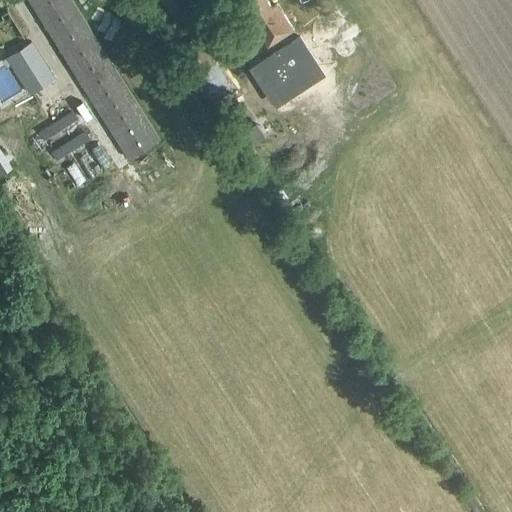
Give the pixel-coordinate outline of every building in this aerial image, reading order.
[(165,158),(154,141),(158,139),(71,0),(28,0),(127,158),(130,157),(141,174),(165,158)] [(268,46),(294,29),(277,3),(272,6),(267,0),(242,0),(239,2),(268,46)] [(30,93),(37,88),(54,78),(31,41),(7,56),(30,93)] [(186,52),(203,76),(197,81),(215,108),(222,104),(215,94),(229,85),(225,79),(226,78),(202,41),(186,52)] [(220,64),(235,83),(251,70),(236,51),(220,64)]
